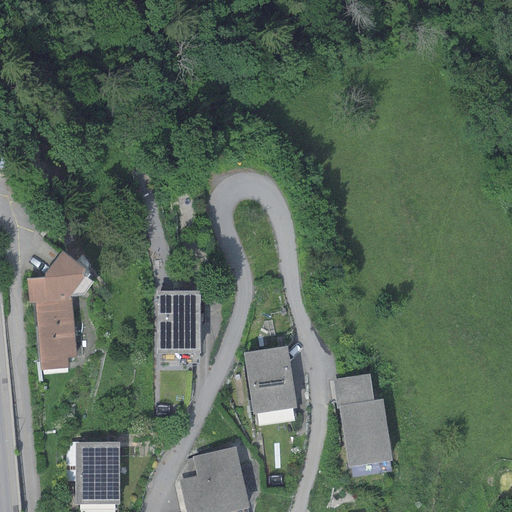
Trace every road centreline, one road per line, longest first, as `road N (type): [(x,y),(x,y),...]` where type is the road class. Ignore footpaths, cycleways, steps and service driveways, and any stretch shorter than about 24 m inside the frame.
road 1 (residential): [(298,511),(318,428),(314,356),(293,295),(279,211),(270,194),(243,184),(224,194),(218,213),(242,273),(238,318),(149,511)]
road 2 (residential): [(33,511),(0,213)]
